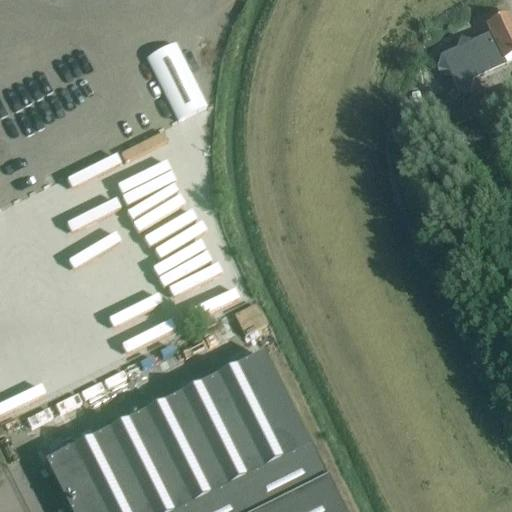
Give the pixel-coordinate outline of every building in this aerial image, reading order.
[(511,60),(511,19),(510,16),(487,28),(491,37),(472,45),(459,40),(456,53),(441,60),(436,74),(449,77),(456,92),(470,96),(473,86),(507,69),(504,64),(511,60)] [(0,252),(6,267),(24,259),(15,240),(0,246),(0,252)] [(172,364),(184,358),(191,371),(203,365),(187,334),(163,348),(172,364)] [(20,360),(37,353),(31,340),(14,347),(20,360)] [(65,511),(337,511),(261,359),(44,468),(65,511)]
